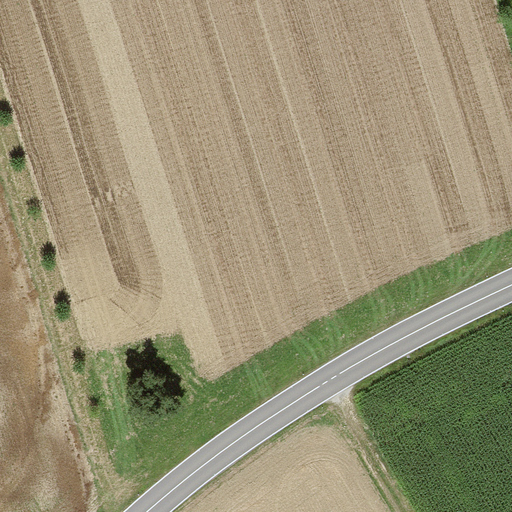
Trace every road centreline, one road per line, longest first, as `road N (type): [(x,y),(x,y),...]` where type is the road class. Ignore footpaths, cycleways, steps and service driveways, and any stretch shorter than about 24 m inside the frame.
road 1 (secondary): [(157,511),(292,410),(511,291)]
road 2 (track): [(424,511),(351,376)]
